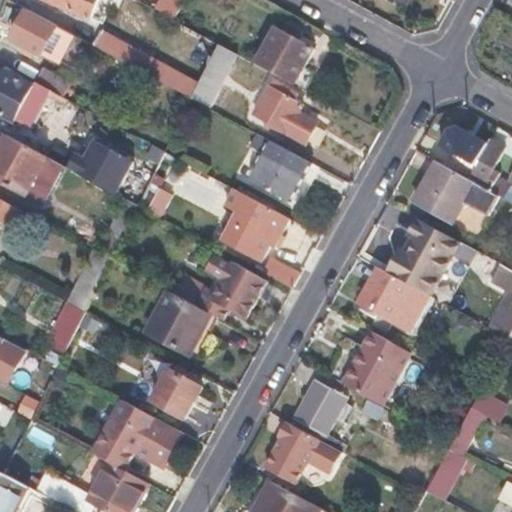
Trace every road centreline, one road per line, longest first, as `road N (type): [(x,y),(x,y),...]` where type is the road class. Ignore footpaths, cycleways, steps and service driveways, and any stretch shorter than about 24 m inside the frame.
road 1 (residential): [(433,68),(185,511)]
road 2 (residential): [(300,0),(433,68)]
